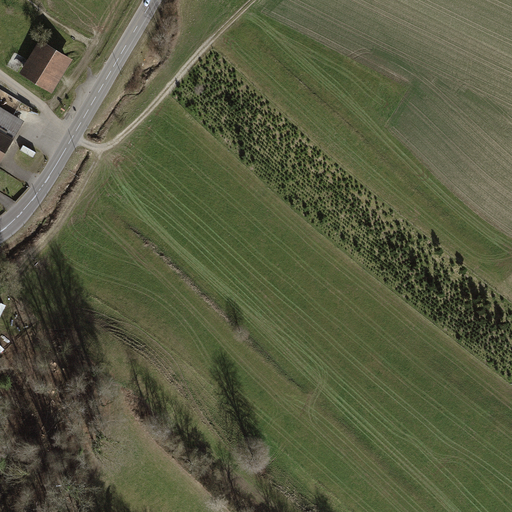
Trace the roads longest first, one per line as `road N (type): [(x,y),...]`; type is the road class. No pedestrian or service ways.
road 1 (secondary): [(153,0),(39,193),(0,235)]
road 2 (track): [(101,152),(254,0)]
road 3 (track): [(0,289),(51,238),(101,152),(73,137)]
